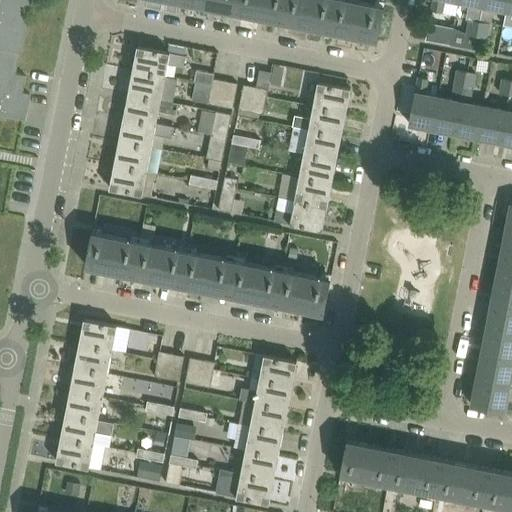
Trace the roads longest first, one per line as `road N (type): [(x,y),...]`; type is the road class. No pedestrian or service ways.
road 1 (residential): [(339,346),(26,287)]
road 2 (residential): [(390,71),(81,10)]
road 3 (residential): [(26,287),(81,10)]
road 4 (residential): [(440,421),(487,173)]
road 5 (residential): [(339,346),(376,153)]
